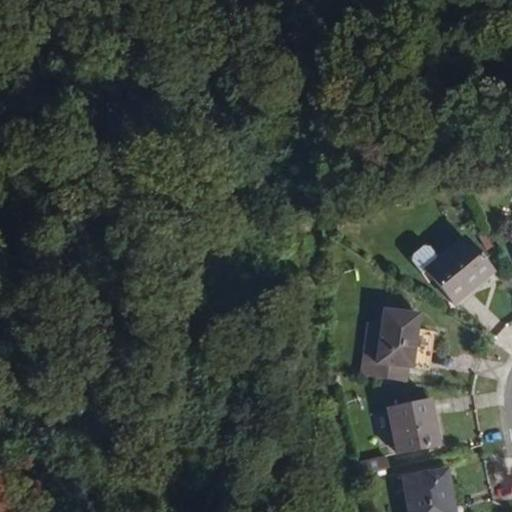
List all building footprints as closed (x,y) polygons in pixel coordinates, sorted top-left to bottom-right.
[(511,275),(511,228),(499,231),(507,277),(511,275)] [(443,309),(482,275),(454,241),(428,263),(414,273),(443,309)] [(428,263),(415,246),(397,261),(410,277),(414,273),(428,263)] [(420,365),(423,332),(407,329),(409,308),(375,303),(372,320),(360,319),(356,348),(368,349),(367,358),(397,362),(420,365)] [(395,378),(397,362),(367,358),(368,349),(356,348),(353,372),(395,378)] [(430,441),(421,394),(378,402),(387,450),(430,441)] [(382,464),(379,451),(346,458),(350,471),(382,464)] [(444,511),(437,465),(394,473),(396,485),(400,511),(444,511)] [(396,485),(394,473),(387,474),(389,486),(396,485)]
